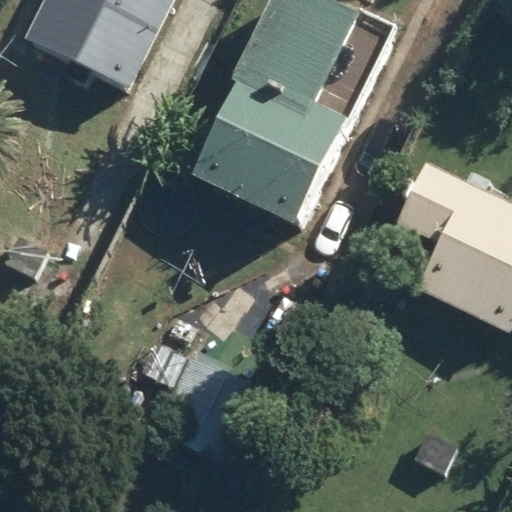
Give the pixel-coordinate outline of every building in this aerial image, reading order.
[(63,0),(42,48),(148,95),(190,0),(63,0)] [(364,127),(410,35),(339,0),(293,0),(204,178),(325,238),(377,133),(364,127)] [(511,204),(435,165),(402,231),(450,255),(432,292),(511,332),(511,204)] [(59,255),(14,231),(0,256),(0,308),(23,321),(59,255)] [(283,397),(209,361),(171,440),(245,476),(283,397)]
